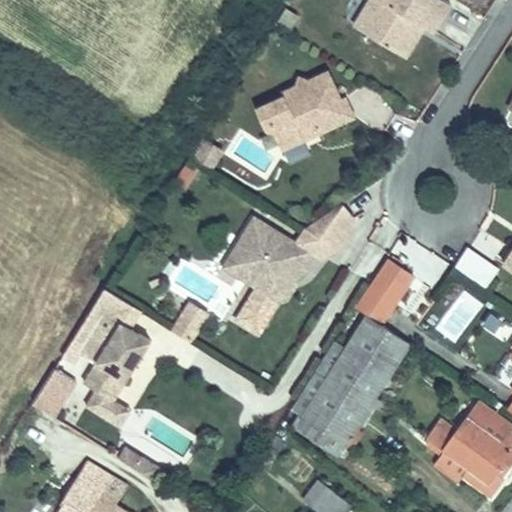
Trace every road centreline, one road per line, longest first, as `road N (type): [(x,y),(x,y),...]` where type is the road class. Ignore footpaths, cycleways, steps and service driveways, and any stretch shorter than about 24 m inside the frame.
road 1 (residential): [(430,142),(392,202),(454,241),(490,185)]
road 2 (residential): [(511,14),(430,142)]
